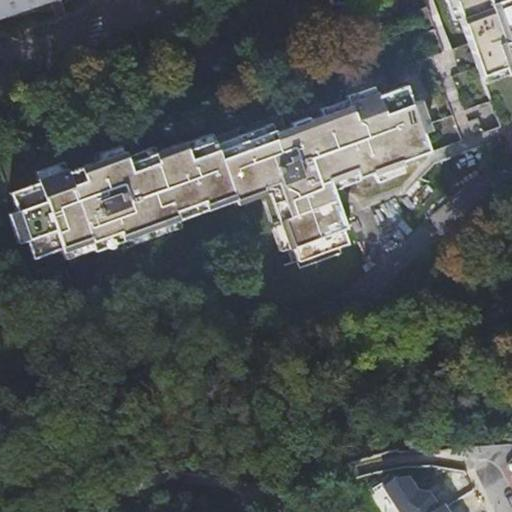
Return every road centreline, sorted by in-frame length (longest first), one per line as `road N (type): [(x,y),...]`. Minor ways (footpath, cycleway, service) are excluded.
road 1 (residential): [(181,0),(63,48),(57,59),(66,67),(171,71),(246,55),(320,0)]
road 2 (residential): [(366,278),(478,190),(511,178)]
road 3 (residential): [(511,346),(449,335),(395,306),(366,278)]
road 4 (residential): [(366,278),(246,276)]
